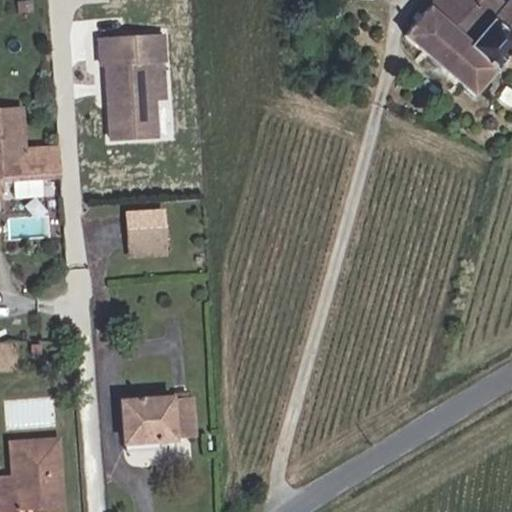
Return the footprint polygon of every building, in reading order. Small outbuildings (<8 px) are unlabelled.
[(497,0),(435,0),(402,40),(474,102),(511,58),(511,0),(510,0),(504,7),(497,0)] [(157,12),(95,17),(97,40),(102,39),(107,117),(153,114),(147,36),(159,35),(157,12)] [(59,186),(55,126),(20,128),(17,87),(0,88),(0,209),(0,210),(0,203),(0,190),(22,189),(50,187),(59,186)] [(50,201),(50,187),(22,189),(23,203),(50,201)] [(162,236),(161,207),(126,209),(127,239),(162,236)] [(163,249),(162,236),(127,239),(128,251),(163,249)] [(173,437),(192,435),(190,401),(170,402),(169,399),(121,402),(123,443),(173,441),(173,437)] [(33,511),(61,511),(56,440),(9,444),(11,477),(0,478),(0,511),(13,511),(14,509),(33,506),(33,511)]
